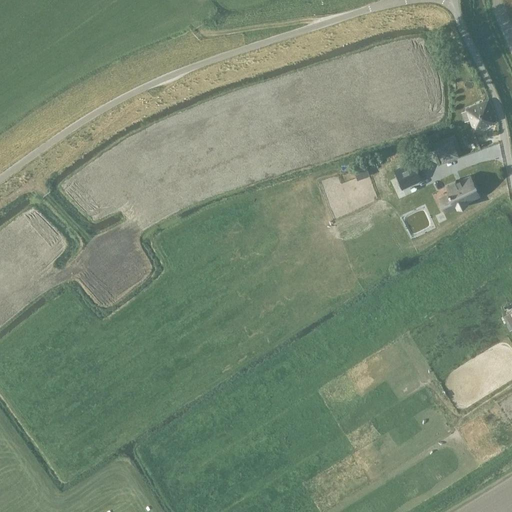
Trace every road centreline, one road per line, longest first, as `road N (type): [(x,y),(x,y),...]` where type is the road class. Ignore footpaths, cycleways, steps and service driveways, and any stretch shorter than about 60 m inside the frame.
road 1 (unclassified): [(0,178),(73,125),(156,80),(396,1)]
road 2 (unclassified): [(511,181),(496,106),(453,8)]
road 3 (track): [(180,11),(203,34),(328,21)]
